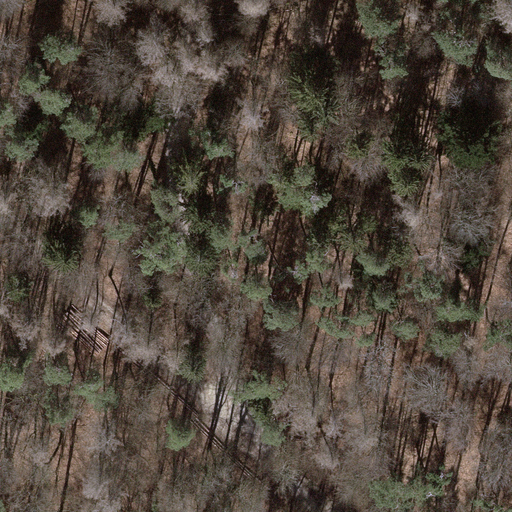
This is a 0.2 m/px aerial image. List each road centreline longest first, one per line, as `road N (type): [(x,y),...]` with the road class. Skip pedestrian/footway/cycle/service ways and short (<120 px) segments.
road 1 (track): [(193,0),(176,102),(176,169),(193,270),(248,425)]
road 2 (track): [(0,208),(129,342),(248,425)]
